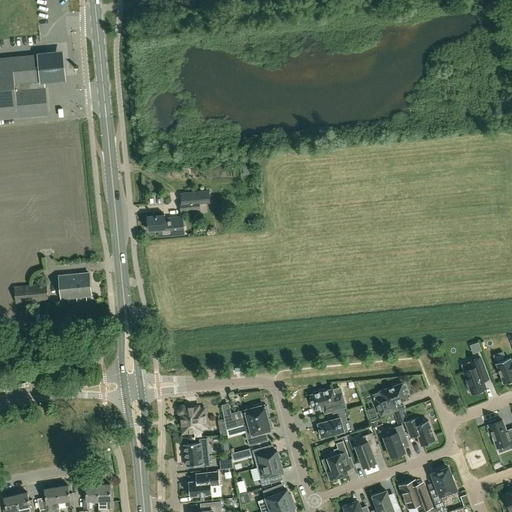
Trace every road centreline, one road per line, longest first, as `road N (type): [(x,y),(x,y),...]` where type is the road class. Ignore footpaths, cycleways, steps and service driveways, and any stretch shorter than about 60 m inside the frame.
road 1 (secondary): [(131,387),(95,0)]
road 2 (residential): [(131,387),(273,385),(311,503)]
road 3 (residential): [(311,503),(451,451)]
road 4 (unclassified): [(0,403),(131,387)]
road 5 (secondary): [(144,511),(131,387)]
